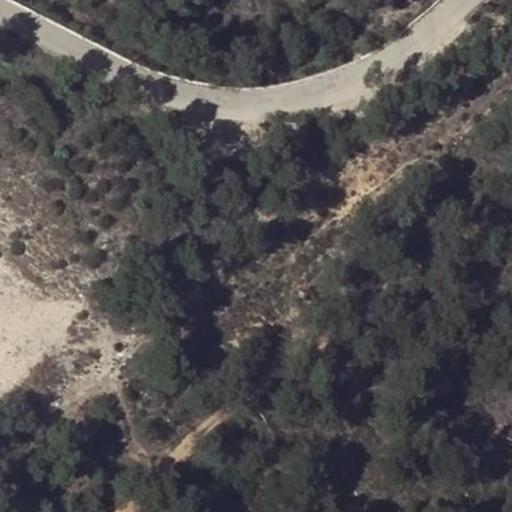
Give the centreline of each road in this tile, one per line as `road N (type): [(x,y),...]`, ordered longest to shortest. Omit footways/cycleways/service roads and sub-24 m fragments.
road 1 (unclassified): [(467,0),(399,59),(352,82),(257,101),(162,89),(0,9)]
road 2 (track): [(511,194),(450,214),(356,306),(281,356),(121,511)]
